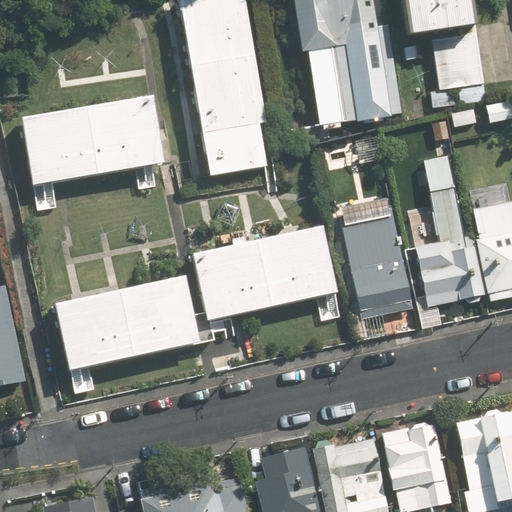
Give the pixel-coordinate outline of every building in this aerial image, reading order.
[(265,125),(243,0),(196,0),(179,3),(209,179),(267,169),(260,126),(265,125)] [(321,128),(398,114),(383,31),(376,32),(370,0),(292,0),(302,55),(308,54),(321,128)] [(466,103),(487,100),(471,0),(400,0),(406,38),(430,34),(439,90),(464,86),(466,103)] [(132,170),(135,189),(152,186),(149,167),(163,165),(151,97),(20,120),(32,188),(132,170)] [(486,297),(475,236),(463,239),(447,156),(423,161),(439,245),(416,249),(426,299),(417,300),(423,329),(443,325),(439,306),(486,297)] [(475,236),(486,297),(489,296),(491,303),(511,299),(511,203),(472,211),(477,236),(475,236)] [(395,213),(341,225),(359,311),(414,300),(395,213)] [(164,281),(161,267),(142,271),(145,286),(53,306),(68,373),(217,339),(214,322),(338,295),(322,225),(193,254),(206,313),(193,316),(185,277),(164,281)] [(0,386),(26,382),(8,287),(0,288),(0,386)] [(511,412),(505,414),(491,410),(483,419),(454,425),(468,492),(463,493),(467,511),(493,511),(503,510),(501,502),(511,499),(511,412)] [(434,423),(382,434),(398,511),(411,511),(451,504),(434,423)] [(336,449),(335,445),(312,450),(325,511),(388,511),(373,441),(336,449)] [(255,484),(261,511),(320,511),(305,447),(261,458),(266,481),(255,484)] [(246,511),(242,490),(214,496),(210,477),(138,492),(142,511),(246,511)] [(92,511),(90,499),(46,508),(46,511),(92,511)]
